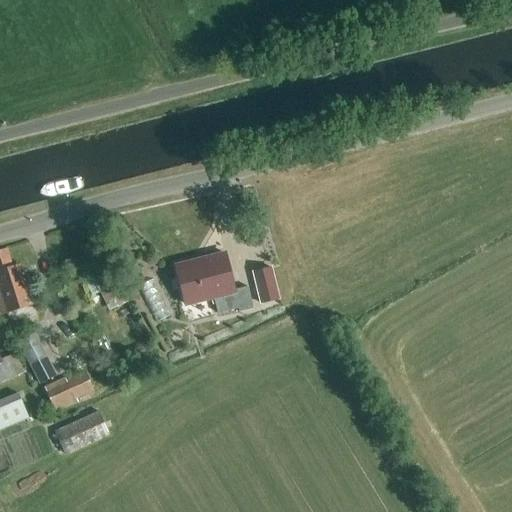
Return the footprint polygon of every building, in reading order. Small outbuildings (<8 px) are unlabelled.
[(11,268),(5,250),(0,251),(0,313),(0,314),(31,305),(19,266),(11,268)] [(233,291),(224,254),(175,267),(185,306),(213,299),(217,315),(238,309),(239,313),(253,310),(247,288),(233,291)] [(110,267),(92,276),(109,312),(127,304),(110,267)] [(260,305),(279,300),(271,269),(252,273),(260,305)] [(38,384),(57,375),(35,333),(17,342),(38,384)] [(0,357),(0,358),(9,379),(23,373),(14,352),(0,357)] [(0,382),(9,379),(0,358),(0,382)] [(83,369),(44,387),(56,413),(78,403),(75,396),(92,389),(83,369)] [(0,430),(28,419),(18,396),(0,403),(0,430)] [(65,455),(109,436),(98,412),(55,431),(65,455)]
